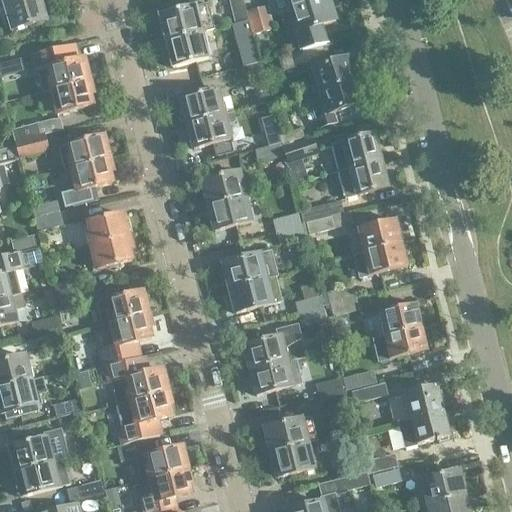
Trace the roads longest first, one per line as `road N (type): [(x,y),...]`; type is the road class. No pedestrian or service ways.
road 1 (residential): [(240,511),(110,0)]
road 2 (residential): [(511,444),(399,0)]
